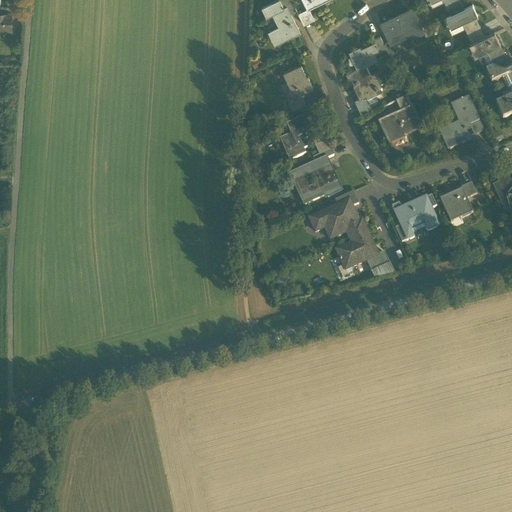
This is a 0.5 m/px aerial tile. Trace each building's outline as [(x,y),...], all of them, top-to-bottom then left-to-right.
[(270,31),(276,43),(290,36),(291,37),(300,32),(293,19),(292,20),(290,14),(286,6),(283,8),(279,0),(277,0),(262,8),(266,17),(275,13),(281,26),(270,31)] [(286,6),(290,14),(297,11),(291,0),(279,0),(283,8),(286,6)] [(302,0),(307,8),(307,9),(310,8),(326,0),(302,0)] [(414,10),(417,16),(423,14),(416,0),(415,0),(410,3),(412,8),(413,11),(414,10)] [(443,0),(445,1),(450,14),(464,8),(461,1),(460,1),(459,0),(428,0),(429,1),(431,0),(443,0)] [(472,4),(464,8),(450,14),(446,16),(451,27),(462,22),(465,28),(467,33),(469,32),(478,28),(478,26),(473,17),(477,15),(472,4)] [(298,13),(304,25),(315,19),(310,8),(307,9),(307,8),(298,13)] [(389,41),(391,43),(401,39),(399,36),(412,30),(415,37),(424,32),(417,16),(414,10),(413,11),(408,13),(406,10),(381,22),(389,41)] [(0,27),(10,28),(11,14),(0,13),(0,27)] [(462,22),(451,27),(449,28),(452,34),(465,28),(462,22)] [(469,32),(473,41),(485,36),(480,26),(478,26),(478,28),(469,32)] [(469,43),(475,56),(483,52),(500,44),(494,31),(485,36),(473,41),(472,42),(469,43)] [(379,50),(386,47),(384,43),(380,35),(373,38),(375,41),(379,50)] [(355,67),(356,69),(366,65),(378,59),(374,52),(379,50),(375,41),(358,49),(357,48),(350,51),(357,67),(355,67)] [(389,41),(384,43),(386,47),(389,54),(395,52),(391,43),(389,41)] [(493,62),(495,68),(508,62),(500,44),(483,52),(489,64),(493,62)] [(258,56),(250,61),(255,69),(263,64),(258,56)] [(491,85),(502,80),(509,77),(511,84),(511,60),(508,62),(495,68),(491,70),(486,73),(491,85)] [(453,63),(447,66),(452,77),(458,74),(453,63)] [(293,100),(294,101),(302,97),(301,94),(313,88),(308,77),(306,77),(301,65),(283,73),(291,89),(289,90),(293,100)] [(371,77),(366,65),(356,69),(346,73),(354,91),(356,90),(359,95),(356,96),(360,103),(360,105),(366,102),(369,108),(377,104),(375,100),(373,96),(373,95),(375,94),(376,96),(378,95),(378,94),(378,93),(380,92),(380,93),(382,92),(379,86),(378,86),(374,77),(375,76),(375,75),(371,77)] [(511,88),(511,84),(509,77),(502,80),(507,91),(509,90),(511,88)] [(288,102),(292,110),(305,103),(302,97),(294,101),(293,100),(288,102)] [(503,120),(511,116),(511,97),(496,105),(503,120)] [(396,103),(401,114),(412,109),(407,98),(396,103)] [(439,133),(447,152),(471,141),(466,132),(471,129),(469,127),(480,122),(469,99),(451,107),(459,124),(439,133)] [(369,108),(366,102),(360,105),(360,103),(358,104),(355,105),(361,119),(372,114),(369,108)] [(378,124),(388,146),(405,138),(405,137),(421,129),(412,109),(401,114),(378,124)] [(291,136),(281,140),(287,153),(293,151),(297,159),(306,155),(304,150),(310,148),(307,141),(308,140),(307,138),(304,140),(303,137),(312,133),(310,128),(312,127),(307,116),(286,126),(291,136)] [(471,129),(474,137),(484,132),(480,122),(469,127),(471,129)] [(501,134),(494,137),(497,144),(504,141),(501,134)] [(312,141),(319,156),(331,151),(324,135),(312,141)] [(286,164),(297,159),(293,151),(287,153),(281,140),(276,143),(286,164)] [(334,156),(331,151),(319,156),(312,159),(315,165),(322,162),(334,156)] [(315,165),(309,168),(314,177),(318,186),(323,197),(326,196),(327,199),(341,192),(330,168),(326,170),(322,162),(315,165)] [(304,206),(323,197),(318,186),(309,190),(305,182),(314,177),(309,168),(290,177),(304,206)] [(509,211),(510,211),(511,208),(511,184),(511,186),(508,183),(510,181),(506,178),(497,182),(498,184),(492,187),(496,195),(499,195),(502,197),(499,201),(503,211),(509,211)] [(462,191),(466,200),(476,196),(471,185),(461,190),(462,191)] [(440,201),(449,221),(459,216),(460,220),(473,214),(466,200),(462,191),(440,201)] [(341,206),(343,210),(348,207),(349,210),(359,205),(353,193),(335,202),(337,207),(341,206)] [(426,199),(431,210),(437,208),(432,197),(426,199)] [(407,242),(414,239),(413,235),(411,232),(413,231),(412,228),(423,223),(426,229),(427,233),(439,227),(431,210),(426,199),(401,210),(399,205),(392,208),(401,227),(407,242)] [(347,234),(349,239),(366,232),(362,222),(359,223),(355,215),(352,216),(349,210),(348,207),(343,210),(341,206),(337,207),(309,220),(316,234),(325,230),(330,242),(347,234)] [(411,232),(413,235),(426,229),(423,223),(412,228),(413,231),(411,232)] [(395,230),(402,244),(407,242),(401,227),(395,230)] [(378,256),(366,232),(349,239),(352,245),(336,252),(343,267),(338,270),(342,279),(353,274),(351,270),(366,262),(378,257),(378,256)] [(366,262),(372,274),(390,265),(384,253),(378,256),(378,257),(366,262)] [(390,265),(372,274),(375,281),(395,276),(390,265)] [(287,282),(278,279),(275,286),(285,289),(287,282)]
